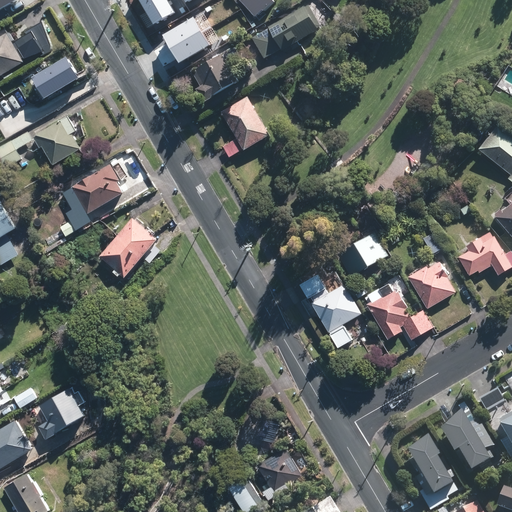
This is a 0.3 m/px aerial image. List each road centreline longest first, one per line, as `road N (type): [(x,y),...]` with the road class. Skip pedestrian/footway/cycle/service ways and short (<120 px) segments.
road 1 (residential): [(336,431),(84,0)]
road 2 (residential): [(511,329),(336,431)]
